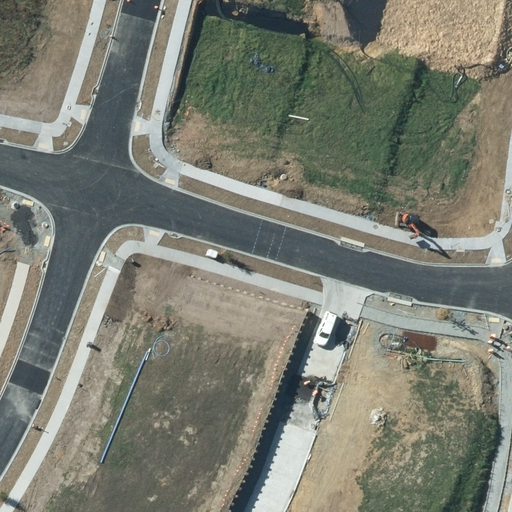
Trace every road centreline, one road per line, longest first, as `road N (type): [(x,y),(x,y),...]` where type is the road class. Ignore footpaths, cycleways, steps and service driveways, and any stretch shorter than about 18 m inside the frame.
road 1 (residential): [(99,186),(30,383),(0,440)]
road 2 (residential): [(99,186),(351,265)]
road 3 (residential): [(259,511),(351,265)]
road 4 (residential): [(159,0),(99,186)]
road 5 (residential): [(351,265),(475,293),(511,290)]
